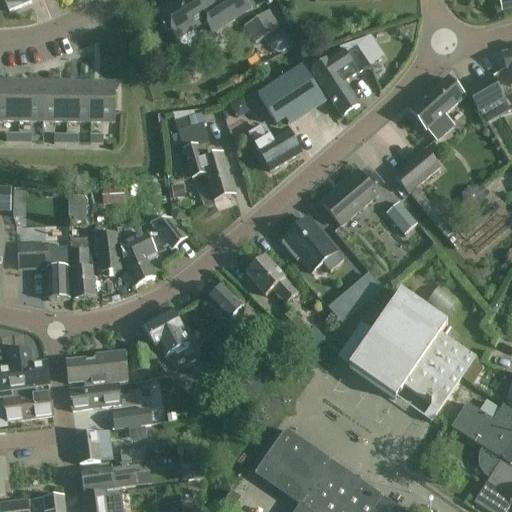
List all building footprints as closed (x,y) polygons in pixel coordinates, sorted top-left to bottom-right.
[(3,0),(9,14),(31,5),(29,1),(32,0),(3,0)] [(181,48),(186,49),(195,44),(196,38),(192,33),(206,24),(213,35),(249,12),(240,0),(212,0),(209,2),(207,0),(175,0),(174,1),(175,3),(159,13),(177,42),(181,48)] [(511,0),(498,0),(502,12),(511,9),(511,0)] [(243,28),(254,46),(280,29),(269,12),(255,20),(255,21),(243,28)] [(312,73),(342,119),(359,107),(343,82),(356,74),(357,76),(369,68),(353,45),(312,73)] [(511,54),(502,57),(511,88),(511,87),(511,54)] [(257,98),(277,128),(285,123),(287,127),(325,102),(302,68),(257,98)] [(465,92),(486,127),(510,112),(504,102),(505,101),(491,77),(465,92)] [(425,132),(437,145),(455,129),(447,119),(451,116),(448,113),(465,98),(448,79),(411,113),(427,131),(425,132)] [(0,123),(19,124),(19,83),(0,83),(0,123)] [(19,124),(43,124),(43,84),(19,83),(19,124)] [(43,124),(67,124),(67,84),(43,84),(43,124)] [(67,124),(90,125),(91,84),(67,84),(67,124)] [(115,125),(116,85),(91,84),(90,125),(115,125)] [(197,192),(201,204),(213,201),(214,203),(235,197),(223,155),(207,160),(204,149),(209,147),(202,124),(197,126),(194,116),(175,122),(184,153),(188,167),(180,169),(184,183),(192,181),(206,176),(210,188),(197,192)] [(158,118),(159,127),(167,126),(165,117),(158,118)] [(248,137),(270,173),(301,155),(286,132),(271,141),(263,128),(248,137)] [(19,145),(19,135),(5,135),(5,145),(19,145)] [(19,135),(19,145),(31,145),(31,135),(19,135)] [(66,145),(66,136),(54,135),(54,144),(66,145)] [(66,136),(66,145),(79,145),(79,136),(66,136)] [(102,146),(103,137),(90,137),(90,146),(102,146)] [(410,197),(445,241),(453,234),(417,190),(441,171),(424,152),(392,178),(409,198),(410,197)] [(322,206),(341,229),(378,198),(357,173),(339,189),(341,190),(322,206)] [(103,206),(124,206),(124,188),(102,188),(103,206)] [(11,189),(0,189),(0,214),(11,214),(11,189)] [(387,216),(404,236),(417,225),(400,205),(387,216)] [(150,225),(171,252),(187,240),(171,220),(150,225)] [(284,242),(285,243),(282,246),(298,264),(301,262),(312,275),(324,266),(332,275),(345,264),(308,221),(284,242)] [(44,243),(66,242),(65,226),(43,227),(44,243)] [(123,262),(136,290),(155,282),(147,265),(159,259),(147,234),(117,249),(123,262)] [(96,238),(100,276),(119,274),(116,236),(96,238)] [(69,254),(74,301),(94,299),(91,270),(88,270),(87,265),(90,264),(88,240),(70,242),(71,254),(69,254)] [(49,302),(70,302),(67,248),(46,249),(46,246),(18,247),(19,270),(47,269),(49,302)] [(274,292),(287,307),(299,296),(266,258),(246,275),(267,298),(274,292)] [(206,303),(227,325),(245,309),(224,287),(206,303)] [(355,293),(344,302),(355,314),(365,305),(355,293)] [(440,335),(446,325),(400,294),(373,335),(360,327),(339,358),(351,367),(348,370),(395,401),(403,388),(432,407),(424,419),(431,424),(475,358),(440,335)] [(159,350),(165,360),(190,346),(171,311),(142,327),(156,352),(159,350)] [(312,334),(291,314),(278,326),(299,347),(312,334)] [(130,349),(132,374),(150,372),(148,347),(130,349)] [(101,383),(101,387),(128,385),(125,357),(98,360),(98,363),(68,366),(70,386),(101,383)] [(19,399),(19,400),(39,397),(38,388),(49,386),(47,364),(0,370),(0,396),(1,401),(3,401),(19,399)] [(74,413),(121,407),(118,387),(71,393),(74,413)] [(5,402),(8,424),(54,418),(51,396),(39,397),(19,400),(5,402)] [(496,422),(481,413),(470,406),(454,431),(482,449),(504,463),(505,463),(510,467),(511,463),(511,412),(504,409),(496,422)] [(114,432),(153,426),(150,409),(112,415),(114,432)] [(399,511),(285,432),(254,476),(300,509),(297,511),(399,511)] [(77,437),(80,467),(113,463),(112,450),(110,433),(77,437)] [(147,460),(145,451),(144,450),(119,454),(121,465),(147,460)] [(504,463),(482,450),(479,455),(478,460),(478,464),(479,468),(485,479),(489,481),(474,505),(483,511),(507,511),(511,506),(511,470),(504,465),(504,463)] [(178,456),(181,486),(201,484),(199,455),(178,456)] [(84,497),(121,492),(136,490),(135,474),(112,477),(111,469),(81,473),(84,497)] [(123,511),(121,492),(84,497),(85,511),(123,511)] [(219,511),(232,511),(241,500),(231,493),(219,511)] [(65,511),(64,499),(30,502),(0,506),(0,511),(65,511)]
